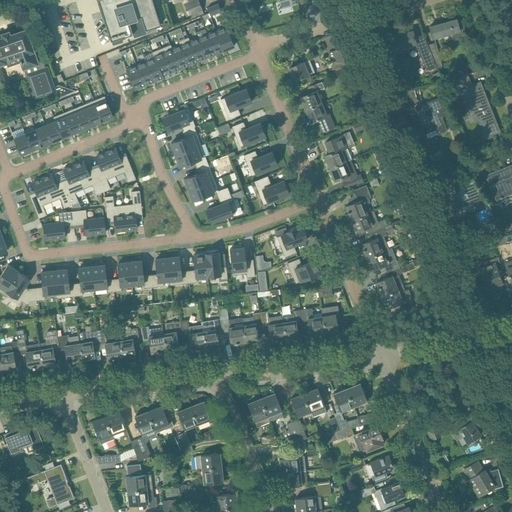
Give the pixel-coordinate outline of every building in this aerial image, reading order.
[(104,9),(102,10),(102,12),(104,20),(111,41),(121,38),(125,36),(133,34),(146,30),(147,33),(147,35),(158,31),(156,27),(160,26),(152,0),(105,0),(106,0),(105,1),(105,2),(104,2),(104,3),(104,4),(103,4),(103,5),(103,6),(103,7),(103,8),(104,9)] [(203,14),(197,0),(195,0),(185,5),(188,13),(186,14),(189,20),(203,14)] [(300,0),(306,15),(323,9),(319,0),(300,0)] [(511,3),(501,7),(505,21),(511,19),(511,3)] [(207,8),(210,16),(221,11),(218,4),(207,8)] [(456,19),(430,26),(433,38),(442,36),(442,34),(452,31),(455,40),(467,37),(463,24),(458,25),(456,19)] [(224,50),(234,46),(231,40),(235,38),(230,26),(226,28),(226,27),(216,31),(224,50)] [(3,38),(0,38),(0,65),(7,63),(6,61),(8,60),(19,56),(20,59),(19,59),(20,62),(21,62),(22,63),(24,69),(26,69),(31,67),(33,72),(44,69),(42,62),(38,63),(34,51),(36,50),(33,40),(30,41),(26,30),(10,35),(9,32),(2,34),(3,38)] [(414,36),(413,31),(406,33),(406,30),(398,32),(399,35),(387,37),(388,42),(388,45),(389,45),(391,51),(390,52),(416,46),(426,71),(427,71),(427,70),(428,69),(429,71),(437,67),(428,45),(427,45),(423,34),(415,37),(414,36)] [(216,31),(207,35),(215,54),(224,50),(216,31)] [(206,58),(215,54),(207,35),(203,36),(199,38),(206,58)] [(179,41),(189,65),(198,61),(190,42),(188,37),(179,41)] [(190,42),(198,61),(206,58),(199,38),(190,42)] [(189,65),(179,41),(178,41),(180,46),(172,49),(171,44),(170,45),(180,68),(189,65)] [(428,45),(437,67),(442,65),(436,42),(428,45)] [(161,48),(171,72),(180,68),(170,45),(161,48)] [(161,76),(162,76),(171,72),(161,48),(152,52),(154,58),(161,76)] [(333,72),(346,66),(339,49),(332,51),(336,61),(332,62),(331,65),(333,72)] [(154,58),(146,62),(154,81),(163,77),(162,76),(161,76),(154,58)] [(309,75),(315,72),(309,60),(304,62),(289,68),(294,81),(309,75)] [(154,81),(146,62),(137,66),(145,85),(154,81)] [(137,66),(127,70),(135,89),(145,85),(137,66)] [(349,73),(346,66),(333,72),(336,78),(349,73)] [(44,69),(33,72),(41,97),(57,92),(58,97),(77,91),(60,85),(60,86),(55,87),(48,67),(44,69)] [(355,83),(363,80),(358,67),(350,70),(355,83)] [(87,72),(79,75),(81,81),(89,78),(87,72)] [(468,74),(449,79),(455,93),(467,89),(469,95),(463,97),(466,104),(466,105),(467,105),(470,115),(476,112),(479,120),(480,119),(483,128),(484,128),(487,136),(496,133),(496,132),(498,131),(495,124),(496,124),(492,114),(491,114),(488,107),(489,107),(485,97),(484,97),(482,91),(483,90),(480,83),(472,86),(468,75),(468,74)] [(301,97),(306,109),(321,103),(316,92),(324,88),(322,82),(309,87),(311,93),(301,97)] [(251,102),(246,89),(221,100),(229,119),(241,115),(238,108),(251,102)] [(414,89),(402,92),(404,100),(416,97),(414,89)] [(355,91),(347,94),(354,100),(358,98),(355,91)] [(102,122),(113,117),(105,96),(94,100),(102,122)] [(205,97),(200,99),(202,105),(203,108),(208,106),(205,97)] [(415,108),(425,133),(428,132),(432,131),(432,130),(436,128),(438,134),(447,131),(441,117),(447,114),(441,98),(415,108)] [(84,105),(92,126),(102,122),(94,100),(84,105)] [(326,116),(321,103),(306,109),(311,122),(317,119),(323,132),(335,127),(329,114),(326,116)] [(84,105),(74,109),(82,130),(92,126),(84,105)] [(182,126),(183,130),(184,131),(194,127),(195,127),(188,108),(163,118),(168,131),(182,126)] [(72,134),(82,130),(74,109),(64,113),(72,134)] [(72,134),(64,113),(53,117),(54,119),(62,138),(72,134)] [(54,119),(44,123),(45,125),(52,142),(62,138),(54,119)] [(353,124),(356,131),(369,126),(366,119),(353,124)] [(264,134),(265,133),(262,125),(261,126),(260,123),(246,129),(243,122),(232,127),(240,147),(265,136),(264,134)] [(52,142),(45,125),(36,129),(43,146),(52,142)] [(24,131),(25,134),(32,150),(43,146),(36,129),(35,127),(24,131)] [(171,143),(175,155),(199,146),(201,145),(194,127),(184,131),(183,130),(182,131),(185,138),(171,143)] [(21,155),(32,150),(25,134),(14,138),(21,155)] [(330,153),(325,156),(327,162),(326,163),(327,167),(329,166),(330,168),(349,160),(352,159),(342,135),(326,142),(330,153)] [(203,157),(199,146),(175,155),(180,167),(194,161),(196,167),(208,163),(205,156),(203,157)] [(136,179),(126,155),(120,158),(116,148),(106,153),(115,176),(124,172),(128,182),(136,179)] [(377,161),(384,159),(380,150),(373,152),(377,161)] [(258,158),(255,151),(243,156),(252,176),(277,165),(272,152),(258,158)] [(106,153),(96,157),(100,166),(94,169),(103,192),(111,189),(107,179),(115,176),(106,153)] [(349,160),(330,168),(335,180),(343,177),(345,181),(343,182),(346,188),(363,182),(360,175),(356,177),(349,160)] [(88,171),(84,161),(74,166),(83,189),(92,185),(96,195),(103,192),(94,169),(88,171)] [(189,190),(214,180),(208,163),(196,167),(198,174),(184,179),(189,190)] [(511,164),(485,175),(490,186),(491,186),(496,199),(500,197),(500,198),(502,198),(502,197),(511,192),(511,164)] [(62,182),(71,205),(79,202),(75,193),(83,189),(74,166),(64,170),(68,179),(62,182)] [(52,175),(42,179),(51,202),(60,199),(64,208),(71,205),(62,182),(56,184),(52,175)] [(263,204),(289,194),(284,181),(272,186),(268,176),(254,181),(263,204)] [(454,215),(483,204),(473,178),(444,190),(454,215)] [(32,183),(36,192),(29,195),(39,218),(47,215),(43,206),(51,202),(42,179),(32,183)] [(214,180),(189,190),(193,201),(216,192),(218,198),(230,194),(227,187),(218,191),(214,180)] [(367,190),(365,186),(366,185),(353,190),(358,201),(345,206),(351,220),(367,213),(373,211),(373,210),(370,211),(366,199),(371,197),(368,190),(367,190)] [(131,191),(133,204),(124,205),(126,230),(137,229),(136,219),(143,218),(140,190),(131,191)] [(230,194),(218,198),(221,204),(207,210),(212,223),(235,214),(230,202),(233,201),(230,194)] [(107,222),(115,221),(116,231),(126,230),(124,205),(114,206),(113,196),(105,197),(107,222)] [(74,226),(84,225),(85,235),(105,233),(104,218),(87,220),(86,210),(73,211),(74,226)] [(74,226),(73,211),(59,213),(60,223),(44,225),(45,239),(65,237),(64,227),(74,226)] [(373,211),(367,213),(351,220),(356,232),(368,227),(371,234),(383,229),(380,221),(377,222),(373,211)] [(285,257),(297,253),(294,245),(308,240),(302,227),(296,229),(295,228),(287,232),(288,233),(284,234),(278,237),(277,237),(285,257)] [(361,244),(367,258),(388,250),(383,237),(386,236),(385,233),(383,229),(371,234),(373,239),(361,244)] [(473,248),(492,244),(491,238),(472,242),(473,248)] [(230,249),(233,275),(246,273),(247,277),(255,276),(253,259),(246,260),(244,247),(242,247),(233,248),(230,249)] [(391,248),(388,250),(367,258),(371,270),(384,265),(386,272),(399,266),(391,248)] [(208,279),(220,277),(220,280),(228,279),(226,266),(220,267),(218,252),(216,253),(216,252),(207,253),(205,254),(208,279)] [(193,255),(195,270),(188,271),(189,283),(197,282),(197,280),(208,279),(205,254),(193,255)] [(188,271),(181,272),(179,257),(167,258),(171,285),(189,283),(188,271)] [(482,280),(483,280),(486,288),(493,286),(493,288),(503,285),(499,274),(503,273),(498,257),(483,262),(485,266),(477,269),(480,276),(481,276),(482,280)] [(163,281),(169,281),(170,285),(171,285),(167,258),(156,259),(157,274),(150,275),(152,287),(164,286),(163,281)] [(256,271),(265,270),(263,258),(255,259),(256,271)] [(296,283),(321,273),(316,260),(302,265),(299,258),(287,263),(296,283)] [(130,262),(133,287),(133,285),(143,283),(144,288),(152,287),(150,275),(143,276),(142,261),(130,262)] [(133,287),(130,262),(118,264),(120,278),(113,279),(114,292),(122,291),(121,288),(133,287)] [(8,265),(0,276),(0,292),(4,295),(19,272),(17,271),(17,270),(11,265),(10,266),(8,265)] [(114,292),(113,279),(107,280),(105,265),(92,266),(94,289),(107,288),(107,292),(114,292)] [(81,283),(75,283),(76,296),(83,295),(82,290),(94,289),(92,266),(79,268),(81,283)] [(376,282),(382,296),(404,287),(399,275),(402,274),(399,266),(386,272),(388,277),(376,282)] [(57,298),(76,296),(75,283),(69,284),(67,269),(54,271),(57,298)] [(45,297),(56,296),(57,298),(54,271),(41,272),(43,287),(36,288),(37,300),(45,299),(45,297)] [(19,272),(4,295),(19,304),(21,301),(27,305),(29,301),(37,300),(36,288),(29,289),(29,290),(24,287),(30,279),(19,272)] [(321,276),(315,278),(318,284),(324,282),(321,276)] [(331,287),(319,289),(320,297),(332,295),(331,287)] [(404,287),(382,296),(387,308),(399,303),(401,309),(414,304),(408,289),(405,291),(404,287)] [(300,309),(302,323),(308,323),(310,336),(325,333),(323,316),(322,316),(322,313),(313,315),(312,307),(300,309)] [(293,313),(282,315),(286,339),(298,337),(296,324),(302,323),(300,309),(293,310),(293,313)] [(268,312),(260,313),(262,326),(268,325),(271,342),(286,339),(282,315),(269,317),(268,312)] [(240,319),(245,342),(258,340),(256,327),(262,326),(260,313),(253,314),(253,317),(240,319)] [(323,316),(325,333),(338,331),(335,314),(323,316)] [(220,319),(222,333),(229,332),(231,345),(245,342),(240,319),(240,318),(228,320),(227,318),(220,319)] [(187,319),(180,321),(183,335),(189,334),(191,351),(206,348),(202,324),(188,327),(187,319)] [(206,348),(219,346),(217,333),(222,333),(220,319),(202,322),(202,324),(206,348)] [(166,332),(163,333),(166,351),(179,349),(177,336),(183,335),(180,321),(164,323),(166,332)] [(128,326),(125,330),(125,332),(118,333),(122,358),(135,356),(133,343),(139,342),(137,327),(130,328),(130,327),(128,326)] [(151,353),(166,351),(163,333),(162,333),(161,327),(148,329),(147,326),(141,327),(143,341),(149,340),(151,353)] [(39,343),(25,345),(24,339),(26,337),(25,334),(23,333),(23,328),(16,329),(18,340),(20,355),(26,354),(28,369),(35,368),(35,370),(43,369),(43,367),(39,343)] [(39,343),(43,367),(56,364),(54,351),(60,350),(57,336),(56,329),(47,330),(44,334),(46,342),(39,343)] [(109,335),(110,342),(106,342),(104,329),(97,330),(99,344),(105,343),(108,360),(122,358),(118,333),(109,335)] [(91,341),(80,342),(82,360),(95,358),(93,345),(99,344),(97,330),(89,331),(91,341)] [(69,334),(57,336),(60,350),(65,350),(68,363),(82,360),(80,342),(70,344),(69,334)] [(20,355),(19,346),(18,340),(10,341),(11,346),(0,347),(0,351),(0,352),(3,371),(16,369),(14,356),(20,355)] [(360,383),(345,389),(353,407),(367,401),(360,383)] [(318,388),(303,394),(310,411),(314,419),(327,413),(318,388)] [(353,407),(345,389),(333,394),(340,411),(353,407)] [(275,393),(260,399),(270,422),(283,416),(281,411),(282,410),(275,393)] [(310,411),(303,394),(290,399),(297,416),(310,411)] [(270,422),(260,399),(248,404),(257,427),(266,423),(270,422)] [(190,407),(197,424),(211,419),(204,401),(190,407)] [(162,406),(148,411),(155,429),(169,423),(162,406)] [(197,424),(190,407),(177,412),(184,429),(197,424)] [(119,411),(105,416),(112,434),(126,429),(119,411)] [(157,434),(155,429),(148,411),(135,416),(143,437),(137,439),(142,452),(148,449),(145,442),(147,441),(148,438),(157,434)] [(340,430),(347,427),(342,414),(335,417),(340,430)] [(358,424),(372,421),(370,414),(357,417),(358,424)] [(96,438),(98,437),(100,443),(113,438),(112,434),(105,416),(92,421),(96,432),(94,433),(96,438)] [(329,419),(334,432),(340,430),(335,417),(329,419)] [(480,435),(471,421),(469,422),(465,417),(449,427),(452,433),(459,429),(468,443),(480,435)] [(299,419),(293,421),(298,435),(304,432),(299,419)] [(287,424),(292,437),(298,435),(293,421),(287,424)] [(20,432),(5,437),(11,453),(20,449),(20,447),(32,442),(35,450),(44,447),(35,423),(34,423),(35,424),(27,427),(27,426),(20,429),(19,429),(19,431),(20,432)] [(440,436),(436,423),(427,426),(432,439),(440,436)] [(347,427),(340,430),(334,432),(337,439),(353,433),(351,426),(347,427)] [(383,444),(381,439),(382,439),(377,426),(359,433),(360,436),(354,438),(359,452),(366,449),(367,451),(383,444)] [(185,447),(191,445),(186,432),(180,434),(185,447)] [(201,434),(202,441),(216,439),(215,432),(201,434)] [(304,432),(298,435),(292,437),(294,443),(307,438),(304,432)] [(173,437),(178,450),(185,447),(180,434),(173,437)] [(276,443),(275,435),(261,437),(262,444),(276,443)] [(131,442),(136,455),(142,452),(137,439),(131,442)] [(191,445),(185,447),(178,450),(181,456),(194,451),(191,445)] [(142,452),(136,455),(138,461),(151,456),(148,449),(142,452)] [(202,468),(221,466),(220,453),(201,455),(195,456),(196,469),(202,468)] [(107,463),(121,461),(120,454),(106,456),(107,463)] [(281,473),(306,470),(305,455),(279,458),(281,473)] [(375,475),(394,468),(389,455),(370,462),(375,475)] [(364,458),(342,467),(345,473),(367,465),(364,458)] [(46,470),(27,477),(30,486),(48,479),(55,496),(46,500),(49,508),(58,504),(60,509),(65,507),(71,505),(71,504),(70,504),(68,500),(74,498),(69,486),(68,486),(67,481),(68,481),(66,478),(61,464),(54,466),(52,462),(53,462),(53,461),(44,464),(46,470)] [(479,496),(494,487),(495,489),(503,486),(498,468),(485,472),(484,470),(478,461),(463,470),(479,496)] [(221,466),(202,468),(204,484),(223,482),(221,466)] [(306,470),(281,473),(283,487),(308,484),(306,470)] [(145,475),(126,477),(128,492),(152,490),(151,475),(145,475)] [(315,483),(316,489),(330,488),(329,481),(315,483)] [(376,492),(373,493),(375,497),(376,497),(380,509),(379,509),(380,510),(395,503),(394,499),(404,495),(401,489),(403,488),(400,483),(399,483),(399,482),(382,488),(375,490),(376,492)] [(188,492),(201,490),(201,484),(198,484),(196,483),(190,484),(189,485),(187,485),(185,484),(182,485),(180,486),(181,492),(188,492)] [(373,485),(360,490),(363,497),(373,493),(376,492),(375,490),(373,485)] [(296,511),(306,511),(322,510),(320,496),(331,494),(330,488),(316,489),(317,496),(295,498),(296,511)] [(125,492),(126,501),(129,501),(129,505),(148,503),(148,507),(157,506),(156,497),(153,497),(152,490),(128,492),(125,492)] [(201,490),(188,492),(188,499),(202,497),(201,490)] [(217,495),(218,508),(237,507),(235,493),(217,495)]
